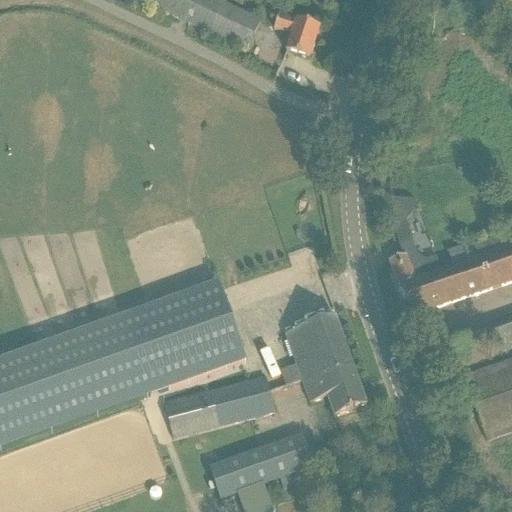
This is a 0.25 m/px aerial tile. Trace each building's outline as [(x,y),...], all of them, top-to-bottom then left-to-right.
[(132,0),(245,53),(260,22),(215,0),(132,0)] [(278,18),(277,20),(273,31),(291,37),(285,55),(308,63),(319,31),(296,23),(296,24),(278,18)] [(388,207),(400,240),(424,231),(413,199),(388,207)] [(414,281),(406,256),(388,264),(398,288),(410,318),(511,284),(511,233),(463,251),(467,263),(414,281)] [(0,453),(245,364),(216,284),(0,362),(0,453)] [(285,338),(296,368),(280,373),(286,389),(301,384),(309,406),(327,400),(334,420),(366,409),(334,320),(285,338)] [(511,324),(455,344),(462,369),(511,351),(511,324)] [(511,362),(482,373),(463,380),(486,443),(511,433),(511,362)] [(266,380),(163,404),(172,439),(173,443),(274,416),(266,380)] [(302,441),(213,472),(222,500),(236,495),(237,498),(280,483),(283,493),(294,488),(291,479),(312,471),(302,441)]
